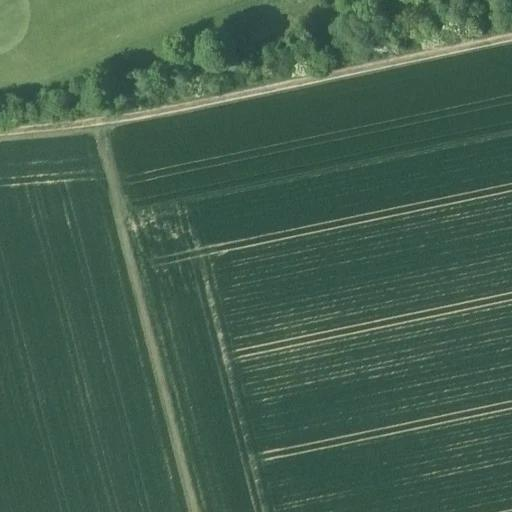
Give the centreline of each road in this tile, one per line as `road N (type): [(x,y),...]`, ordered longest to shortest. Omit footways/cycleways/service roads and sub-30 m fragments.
road 1 (track): [(0,130),(97,123),(511,49)]
road 2 (track): [(196,511),(97,123)]
